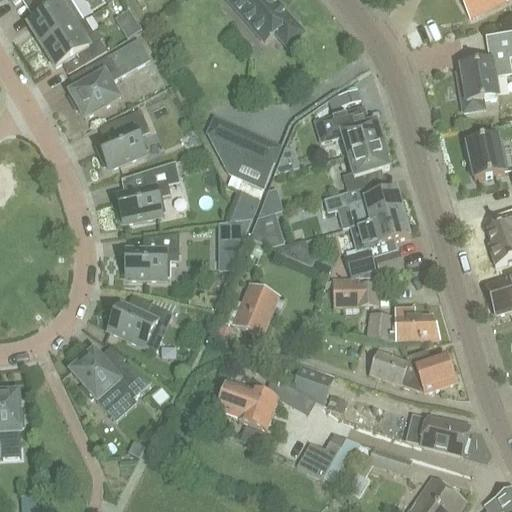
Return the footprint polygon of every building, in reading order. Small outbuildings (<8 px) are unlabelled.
[(41,0),(44,3),(48,0),(9,0),(15,8),(26,0),(41,0)] [(42,50),(75,29),(62,8),(73,0),(48,0),(44,3),(51,14),(28,28),(42,50)] [(230,0),(229,1),(265,44),(276,35),(281,41),(284,43),(289,44),(293,43),(296,41),(297,37),(297,32),(295,29),(270,0),(230,0)] [(476,17),(508,0),(462,0),(471,17),(475,15),(476,17)] [(128,41),(141,34),(129,15),(117,23),(128,41)] [(83,24),(75,29),(42,50),(56,72),(79,58),(85,69),(107,55),(100,44),(102,43),(96,34),(93,36),(85,23),(83,24)] [(464,115),(484,112),(483,103),(497,101),(494,81),(511,78),(508,62),(511,61),(511,36),(496,39),(500,63),(461,70),(464,89),(459,90),(464,115)] [(494,62),(495,39),(465,39),(465,61),(494,62)] [(85,123),(119,104),(117,100),(120,99),(114,88),(113,85),(121,81),(151,65),(139,43),(109,60),(87,72),(94,84),(70,97),(72,100),(69,102),(76,115),(79,113),(85,123)] [(340,98),(343,110),(360,105),(357,93),(340,98)] [(109,174),(145,159),(144,155),(147,154),(142,143),(141,140),(150,137),(141,115),(117,124),(122,136),(98,147),(99,151),(96,152),(104,171),(107,170),(109,174)] [(350,133),(347,122),(317,130),(321,146),(343,140),(348,158),(387,147),(384,137),(379,136),(376,125),(350,133)] [(263,195),(279,153),(215,123),(208,139),(229,179),(263,195)] [(505,176),(497,140),(465,147),(469,162),(470,162),(474,183),(505,176)] [(349,196),(371,189),(367,178),(390,171),(387,161),(390,158),(387,147),(348,158),(353,177),(344,180),(349,196)] [(177,178),(184,176),(182,167),(175,168),(177,178)] [(124,229),(162,221),(161,217),(164,216),(162,205),(162,204),(161,201),(170,199),(168,188),(117,200),(118,204),(115,205),(119,225),(123,224),(124,229)] [(350,216),(354,231),(364,228),(403,217),(396,194),(366,203),(365,202),(351,206),(348,196),(324,203),(328,217),(344,213),(350,216)] [(252,224),(253,219),(233,211),(226,227),(252,224)] [(511,216),(491,223),(494,232),(487,235),(491,247),(491,249),(488,249),(495,271),(508,267),(508,268),(511,266),(511,265),(511,216)] [(364,228),(354,231),(349,233),(357,258),(371,254),(370,251),(379,249),(409,240),(403,217),(364,228)] [(280,235),(249,243),(273,253),(284,250),(280,235)] [(179,266),(179,238),(154,241),(154,254),(127,254),(127,259),(123,259),(123,279),(127,279),(126,284),(166,285),(166,281),(169,281),(169,269),(169,266),(179,266)] [(257,261),(261,252),(248,247),(245,256),(257,261)] [(234,268),(240,253),(218,252),(218,276),(231,276),(234,268)] [(371,254),(357,258),(346,261),(353,285),(378,284),(377,282),(376,282),(375,278),(377,278),(372,261),(371,254)] [(290,261),(312,271),(308,256),(290,261)] [(381,281),(403,274),(398,256),(376,263),(381,281)] [(511,281),(487,290),(496,319),(511,313),(511,281)] [(378,287),(378,284),(353,285),(333,285),(334,311),(358,310),(358,311),(379,310),(378,287)] [(263,341),(280,300),(250,288),(242,306),(230,301),(221,323),(233,328),(263,341)] [(162,345),(174,318),(151,308),(145,320),(121,308),(119,313),(116,311),(107,330),(111,331),(109,336),(144,352),(145,350),(156,356),(161,345),(162,345)] [(414,320),(414,312),(396,313),(396,327),(391,327),(392,322),(371,318),(368,343),(387,345),(439,344),(432,320),(414,320)] [(208,347),(223,353),(230,335),(215,329),(208,347)] [(425,397),(455,387),(445,357),(430,362),(427,354),(405,362),(406,365),(378,356),(370,379),(425,397)] [(91,358),(89,355),(77,365),(80,368),(71,375),(84,390),(82,393),(91,404),(94,401),(97,405),(111,393),(120,402),(127,396),(133,403),(151,387),(123,366),(111,376),(94,356),(91,358)] [(324,409),(330,392),(298,380),(294,391),(324,409)] [(267,434),(278,403),(229,385),(218,414),(240,422),(240,424),(267,434)] [(6,398),(6,394),(0,394),(0,450),(2,450),(1,437),(20,436),(20,431),(23,431),(22,417),(19,417),(18,397),(6,398)] [(332,402),(327,414),(339,418),(343,406),(332,402)] [(451,428),(428,422),(421,449),(462,459),(469,430),(451,426),(451,428)] [(374,452),(361,448),(347,443),(325,483),(337,490),(355,459),(370,464),(368,467),(407,480),(413,463),(375,450),(374,452)] [(324,483),(341,452),(330,447),(326,453),(311,447),(297,471),(324,483)] [(461,511),(466,506),(433,482),(411,511),(461,511)] [(511,511),(511,492),(496,502),(496,503),(484,510),(485,511),(511,511)]
